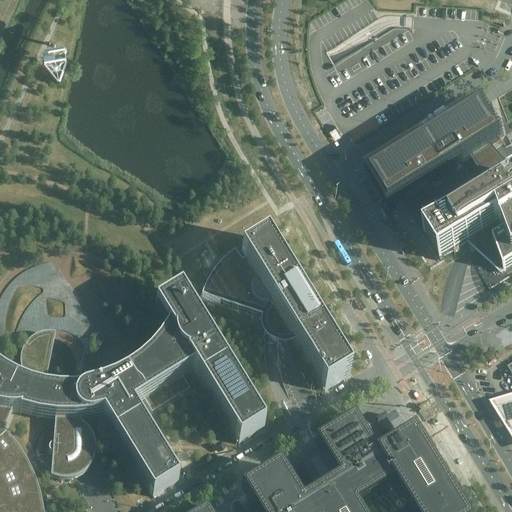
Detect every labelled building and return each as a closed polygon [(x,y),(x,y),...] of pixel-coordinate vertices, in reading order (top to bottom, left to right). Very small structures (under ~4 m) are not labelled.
[(362,2),(304,38),(320,97),(369,177),(370,176),(389,207),(401,199),(421,231),(424,236),(424,235),(425,235),(426,234),(435,228),(452,218),(448,212),(448,211),(501,179),(511,171),(511,168),(490,145),(500,139),(481,108),(511,88),(511,38),(506,29),(505,28),(437,25),(437,17),(435,17),(400,38),(386,15),(388,13),(362,2)] [(425,235),(424,235),(425,236),(440,261),(441,260),(469,243),(473,250),(491,280),(490,280),(495,287),(511,276),(511,171),(501,179),(448,211),(448,212),(452,218),(435,228),(426,234),(425,235)] [(202,295),(201,298),(261,318),(260,321),(260,324),(260,326),(262,331),(262,332),(263,334),(264,336),(267,340),(270,343),(275,345),(277,346),(280,346),(282,346),(285,346),(289,345),(292,344),(294,343),(324,392),(350,376),(325,336),(298,293),(266,240),(240,256),(244,262),(241,264),(234,254),(231,256),(228,258),(225,261),(223,263),(220,266),(217,269),(215,272),(213,275),(211,278),(209,281),(207,285),(205,288),(203,292),(202,295)] [(0,511),(42,511),(40,499),(35,482),(17,450),(4,434),(12,413),(31,417),(55,422),(50,479),(58,482),(74,481),(87,472),(94,457),(92,437),(81,425),(80,421),(91,420),(103,417),(152,498),(178,482),(133,408),(144,401),(152,414),(189,390),(182,378),(193,371),(238,445),(264,429),(180,293),(155,309),(168,330),(160,343),(149,357),(133,370),(114,382),(91,389),(66,392),(44,390),(55,339),(45,338),(33,343),(22,358),(22,374),(30,386),(13,379),(0,370),(0,511)] [(511,395),(489,403),(511,440),(511,395)] [(458,511),(412,437),(376,459),(353,423),(333,435),(314,447),(336,483),(302,504),(279,468),(269,474),(253,484),(240,492),(252,511),(458,511)]
